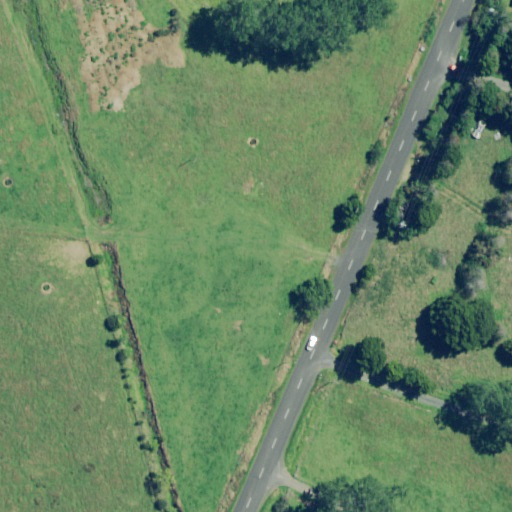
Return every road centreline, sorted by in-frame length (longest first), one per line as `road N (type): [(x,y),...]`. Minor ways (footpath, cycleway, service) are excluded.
road 1 (unclassified): [(247,511),(465,0)]
road 2 (track): [(316,354),(511,419)]
